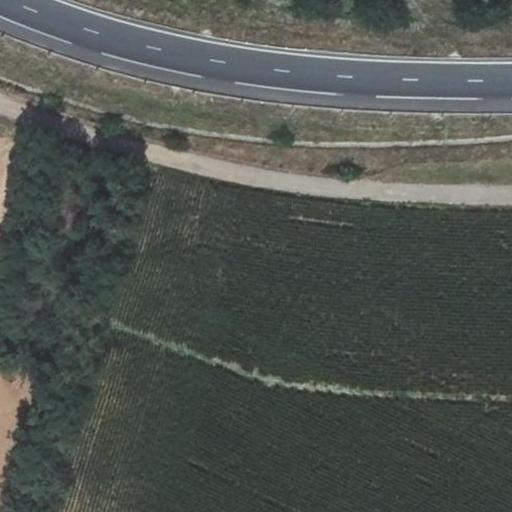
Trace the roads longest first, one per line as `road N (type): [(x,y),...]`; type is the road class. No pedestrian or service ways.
road 1 (track): [(511,191),(389,190),(267,177),(36,120),(0,103)]
road 2 (motorway): [(6,0),(90,31),(217,62),(345,77),(511,80)]
